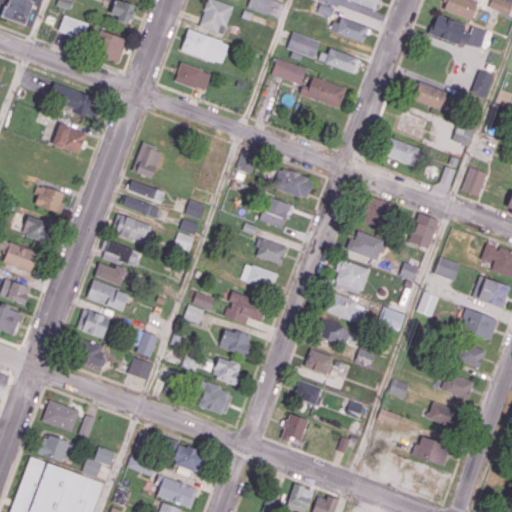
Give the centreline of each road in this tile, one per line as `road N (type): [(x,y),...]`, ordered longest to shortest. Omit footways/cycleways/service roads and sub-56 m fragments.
road 1 (residential): [(0,40),(511,231)]
road 2 (residential): [(244,443),(406,0)]
road 3 (residential): [(0,352),(430,511)]
road 4 (residential): [(35,366),(168,0)]
road 5 (residential): [(458,511),(511,357)]
